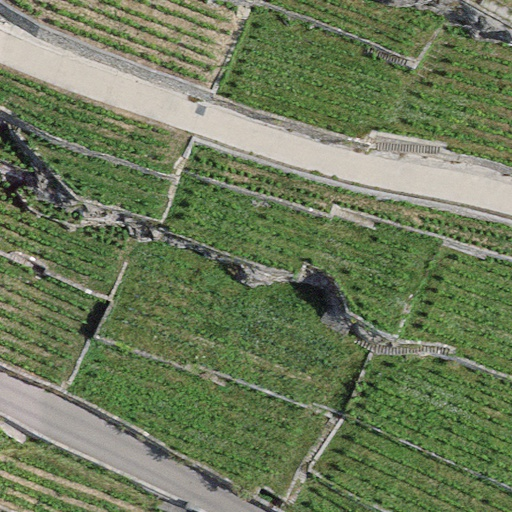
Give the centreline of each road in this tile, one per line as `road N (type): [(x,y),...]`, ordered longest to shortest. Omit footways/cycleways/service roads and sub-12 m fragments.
road 1 (track): [(0,39),(262,146),(511,212)]
road 2 (unclassified): [(237,511),(0,393)]
